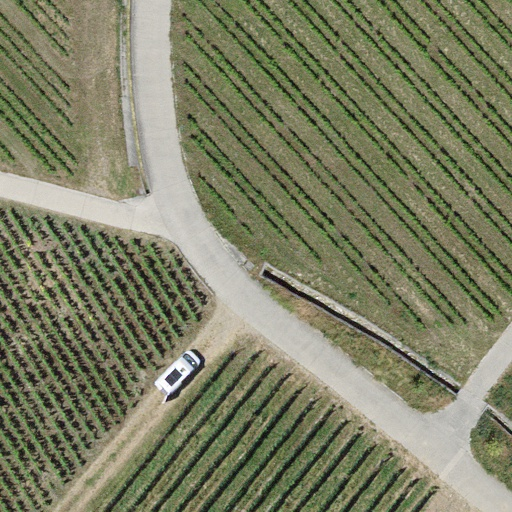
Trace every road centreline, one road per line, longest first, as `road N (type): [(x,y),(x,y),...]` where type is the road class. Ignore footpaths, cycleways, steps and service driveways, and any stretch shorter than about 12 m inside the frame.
road 1 (unclassified): [(153,0),(156,126),(181,218),(270,316),(509,511)]
road 2 (track): [(0,185),(127,217),(181,218)]
road 3 (track): [(511,345),(432,449)]
